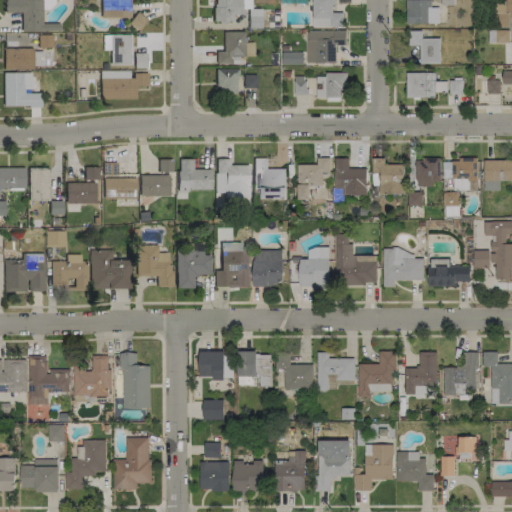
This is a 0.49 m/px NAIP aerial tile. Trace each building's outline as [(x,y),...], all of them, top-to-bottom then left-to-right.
[(21,13),(20,31),(50,32),(50,23),(42,23),(42,0),(3,0),(3,12),(21,13)] [(100,0),(100,17),(130,17),(130,0),(100,0)] [(213,0),(213,22),(232,22),(232,15),(240,15),(240,0),(213,0)] [(311,0),(312,26),(342,26),(342,12),(334,12),(333,0),(311,0)] [(405,0),(406,23),(437,23),(437,7),(431,7),(430,0),(405,0)] [(260,8),(248,9),(248,28),(261,28),(260,8)] [(128,23),(138,30),(146,19),(136,11),(128,23)] [(306,63),(335,62),(335,45),(345,44),(345,30),(305,31),(306,63)] [(440,38),(421,38),(421,30),(408,30),(408,45),(419,45),(419,64),(439,64),(440,38)] [(488,30),(488,43),(508,42),(508,30),(488,30)] [(216,64),(230,63),(230,56),(243,56),(243,32),(222,32),(222,51),(215,51),(216,64)] [(37,46),(51,47),(51,35),(38,34),(37,46)] [(110,64),(130,64),(129,34),(109,35),(110,64)] [(2,48),(2,69),(32,68),(32,48),(2,48)] [(302,52),(282,51),(281,64),(302,64),(302,52)] [(146,53),(133,53),(133,68),(146,68),(146,53)] [(236,93),(236,68),(215,69),(216,93),(236,93)] [(99,71),(99,99),(135,99),(135,86),(147,85),(147,73),(130,73),(130,70),(99,71)] [(511,70),(501,71),(502,84),(511,84),(511,70)] [(40,91),(32,91),(31,72),(1,72),(2,107),(40,106),(40,91)] [(316,76),(315,97),(345,97),(345,73),(324,72),(324,76),(316,76)] [(406,97),(434,97),(434,92),(445,92),(445,81),(435,81),(435,72),(405,72),(406,97)] [(255,88),(256,74),(243,74),(242,87),(255,88)] [(293,94),(305,94),(306,76),(294,76),(293,94)] [(499,93),(499,80),(487,79),(487,93),(499,93)] [(462,80),(449,80),(449,93),(462,93),(462,80)] [(285,168),(267,169),(267,157),(252,158),(253,188),(260,188),(260,198),(285,198),(285,168)] [(309,199),(308,185),(322,185),(322,172),(330,172),(329,157),(316,158),(316,164),(296,164),(297,199),(309,199)] [(248,164),(228,165),(228,158),(214,158),(215,194),(223,194),(223,197),(248,197),(248,164)] [(341,195),(366,194),(366,168),(348,168),(348,158),(333,158),(334,188),(341,188),(341,195)] [(384,164),(383,158),(371,158),(371,172),(379,172),(379,194),(403,193),(403,164),(384,164)] [(415,159),(415,186),(431,186),(431,180),(440,180),(440,158),(415,159)] [(171,159),(158,159),(157,172),(171,172),(171,159)] [(442,159),(442,178),(453,178),(453,189),(468,189),(468,180),(476,180),(476,159),(442,159)] [(499,190),(498,181),(511,180),(511,159),(483,160),(484,190),(499,190)] [(98,178),(97,166),(83,167),(83,179),(98,178)] [(0,187),(24,188),(24,167),(0,167),(0,187)] [(48,200),(47,167),(27,168),(28,200),(48,200)] [(168,195),(168,174),(138,174),(138,195),(168,195)] [(135,198),(135,177),(102,177),(102,198),(135,198)] [(95,203),(95,183),(65,183),(65,203),(95,203)] [(408,205),(421,205),(421,192),(407,192),(408,205)] [(48,213),(62,214),(62,201),(48,201),(48,213)] [(495,279),(511,278),(511,243),(511,244),(511,221),(486,222),(487,235),(490,235),(491,262),(494,262),(495,279)] [(45,242),(63,242),(63,231),(45,230),(45,242)] [(376,255),(352,255),(352,243),(347,243),(347,234),(334,234),(335,284),(376,283),(376,255)] [(249,287),(248,248),(241,248),(240,242),(220,242),(220,270),(214,270),(214,287),(249,287)] [(170,286),(170,270),(168,270),(168,264),(166,264),(167,261),(168,261),(168,259),(166,259),(166,251),(155,251),(155,244),(133,244),(134,275),(154,275),(154,286),(170,286)] [(298,287),(328,287),(328,247),(307,247),(307,259),(298,258),(298,287)] [(88,249),(87,287),(127,288),(127,259),(109,259),(109,249),(88,249)] [(281,249),(252,250),(253,285),(282,285),(281,249)] [(382,249),(383,286),(394,286),(394,280),(423,280),(422,258),(413,258),(412,249),(382,249)] [(176,288),(192,287),(192,274),(210,274),(209,251),(175,252),(176,288)] [(1,258),(20,259),(20,252),(42,252),(42,290),(26,291),(26,279),(24,279),(24,291),(2,291),(1,258)] [(78,260),(85,260),(85,289),(66,290),(66,286),(72,286),(72,277),(63,277),(63,289),(49,289),(49,260),(63,260),(63,262),(66,262),(66,259),(63,259),(64,253),(78,253),(78,260)] [(428,286),(456,285),(456,281),(470,281),(469,265),(449,265),(449,258),(428,259),(428,286)] [(198,351),(199,376),(213,375),(213,380),(224,380),(224,351),(198,351)] [(237,376),(259,376),(259,380),(270,380),(270,355),(256,355),(256,351),(237,351),(237,376)] [(357,364),(357,396),(369,396),(369,391),(394,391),(394,351),(378,351),(378,364),(357,364)] [(436,351),(418,352),(418,367),(404,368),(405,395),(425,394),(425,386),(437,385),(436,351)] [(443,367),(443,394),(464,394),(464,389),(475,389),(475,352),(461,351),(460,367),(443,367)] [(149,365),(136,365),(136,352),(121,352),(121,408),(149,408),(149,365)] [(354,358),(328,358),(328,352),(317,352),(316,390),(327,390),(328,374),(335,374),(335,380),(354,380),(354,358)] [(511,403),(511,363),(497,364),(496,352),(482,352),(482,366),(490,366),(490,404),(511,403)] [(47,355),(28,355),(28,404),(47,404),(47,391),(68,391),(68,369),(47,369),(47,355)] [(73,370),(73,398),(110,397),(108,355),(91,355),(92,369),(73,370)] [(312,364),(289,364),(289,356),(276,355),(276,368),(284,368),(283,389),(311,389),(312,364)] [(0,390),(25,391),(25,359),(2,359),(0,359),(0,390)] [(19,392),(0,391),(0,400),(19,400),(19,392)] [(223,400),(202,399),(202,419),(223,419),(223,400)] [(63,441),(63,424),(47,424),(48,441),(63,441)] [(511,459),(511,430),(508,431),(508,439),(502,439),(502,451),(510,451),(510,460),(511,459)] [(474,459),(475,437),(458,436),(457,458),(474,459)] [(149,437),(125,437),(125,459),(113,459),(113,489),(136,489),(136,483),(149,483),(149,437)] [(65,489),(83,488),(83,476),(95,475),(95,471),(105,471),(105,439),(78,440),(79,457),(71,458),(71,472),(65,472),(65,489)] [(349,440),(317,440),(318,476),(314,476),(314,491),(330,491),(330,479),(339,479),(339,475),(349,474),(349,440)] [(219,457),(220,442),(204,442),(203,457),(219,457)] [(371,490),(371,479),(392,479),(393,444),(364,444),(364,474),(354,474),(354,490),(371,490)] [(274,491),(304,490),(304,451),(287,451),(288,462),(274,463),(274,491)] [(396,481),(417,481),(417,490),(433,490),(433,474),(423,474),(422,451),(395,452),(396,481)] [(453,456),(440,456),(440,476),(453,476),(453,456)] [(0,457),(0,490),(15,490),(14,457),(0,457)] [(58,491),(57,458),(34,459),(34,465),(19,465),(20,488),(34,487),(34,492),(58,491)] [(262,491),(263,460),(253,460),(253,462),(233,462),(232,491),(262,491)] [(228,462),(199,461),(199,490),(228,490),(228,462)] [(511,481),(490,481),(490,496),(511,496),(511,481)]
